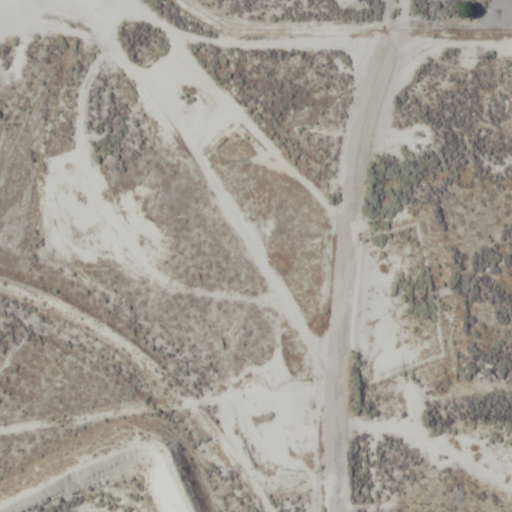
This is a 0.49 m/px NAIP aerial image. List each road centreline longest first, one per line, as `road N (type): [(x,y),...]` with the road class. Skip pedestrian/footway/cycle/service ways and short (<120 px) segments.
road 1 (residential): [(341,511),(335,369),(360,153),(369,123),(404,74),(466,41)]
road 2 (residential): [(511,39),(239,42),(119,24),(0,28)]
road 3 (residential): [(75,27),(123,60),(147,91),(335,369)]
